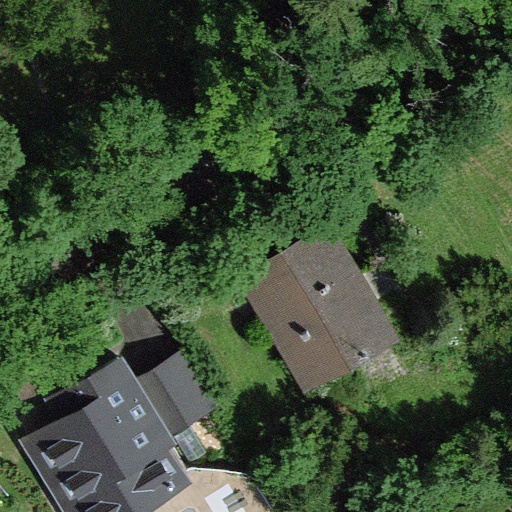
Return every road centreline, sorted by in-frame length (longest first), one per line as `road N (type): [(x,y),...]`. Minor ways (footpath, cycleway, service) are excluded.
road 1 (residential): [(0,275),(305,113)]
road 2 (track): [(305,113),(374,84),(429,44),(463,0)]
